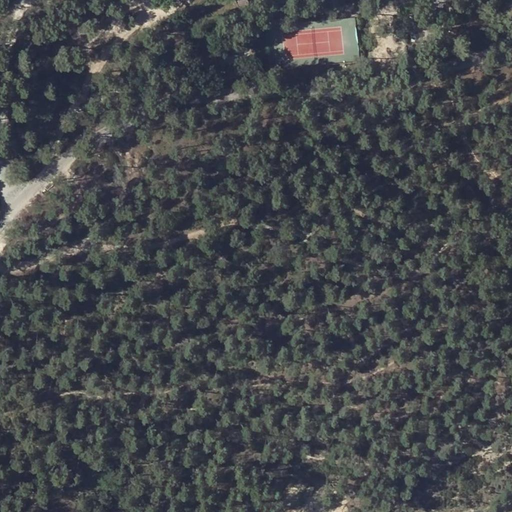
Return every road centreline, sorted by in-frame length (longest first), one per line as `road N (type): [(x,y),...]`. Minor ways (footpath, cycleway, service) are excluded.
road 1 (unclassified): [(511,51),(350,88),(199,98),(101,135),(49,167),(13,207)]
road 2 (unclassified): [(2,72),(13,207)]
